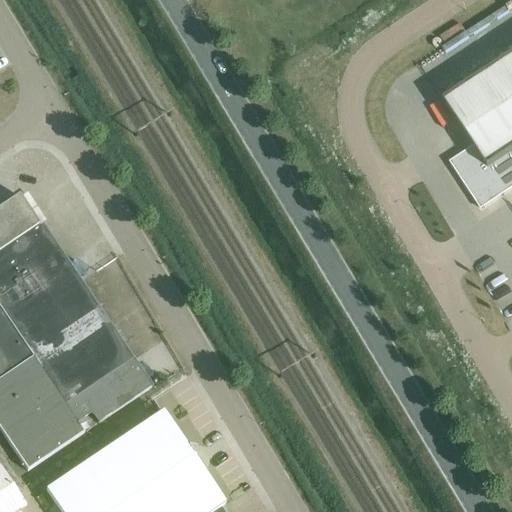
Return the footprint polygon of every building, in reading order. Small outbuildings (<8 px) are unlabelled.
[(511,58),(445,104),(473,147),(448,164),(449,165),(452,164),(464,182),(461,184),(463,186),(465,184),(478,203),(475,205),(476,207),(479,205),(481,207),(483,205),(481,204),(500,191),(501,193),(503,192),(501,190),(511,183),(511,58)] [(24,185),(0,201),(0,228),(10,243),(46,218),(24,185)] [(46,218),(10,243),(32,276),(69,251),(46,218)] [(0,228),(0,249),(10,243),(0,228)] [(10,243),(0,249),(0,266),(15,288),(32,276),(10,243)] [(0,266),(0,298),(15,288),(0,266)] [(102,301),(66,326),(88,359),(125,334),(102,301)] [(66,326),(48,338),(71,371),(88,359),(66,326)] [(125,334),(88,359),(111,392),(147,367),(125,334)] [(48,338),(31,350),(53,383),(71,371),(48,338)] [(31,350),(13,362),(35,395),(53,383),(31,350)] [(88,359),(71,371),(93,404),(111,392),(88,359)] [(13,362),(0,370),(0,380),(18,407),(35,395),(13,362)] [(71,371),(53,383),(76,416),(93,404),(71,371)] [(0,380),(0,418),(18,407),(0,380)] [(53,383),(35,395),(58,428),(76,416),(53,383)] [(35,395),(18,407),(40,440),(58,428),(35,395)] [(18,407),(0,418),(0,419),(22,452),(40,440),(18,407)] [(213,511),(224,505),(193,460),(195,452),(187,450),(163,415),(46,494),(58,511),(213,511)] [(0,468),(0,511),(18,511),(26,507),(0,468)]
